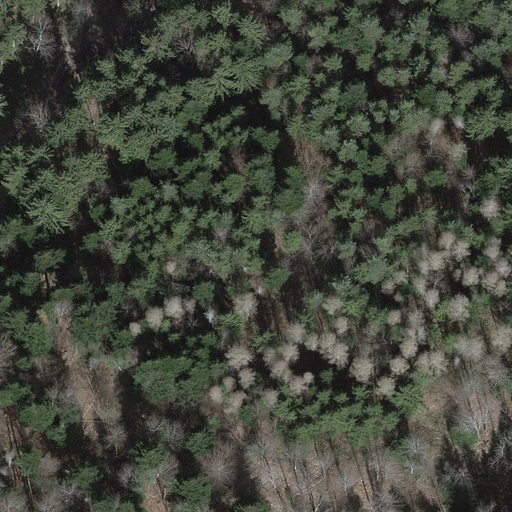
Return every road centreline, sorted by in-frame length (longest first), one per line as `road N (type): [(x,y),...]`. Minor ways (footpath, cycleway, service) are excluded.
road 1 (track): [(0,171),(70,75),(94,0)]
road 2 (track): [(70,75),(218,0)]
